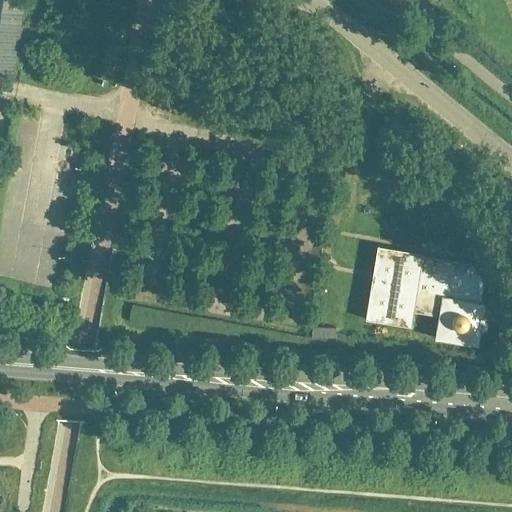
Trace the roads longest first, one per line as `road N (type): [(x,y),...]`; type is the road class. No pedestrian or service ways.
road 1 (secondary): [(511,409),(0,364)]
road 2 (unclassified): [(511,161),(304,0)]
road 3 (unclassified): [(122,138),(147,0)]
